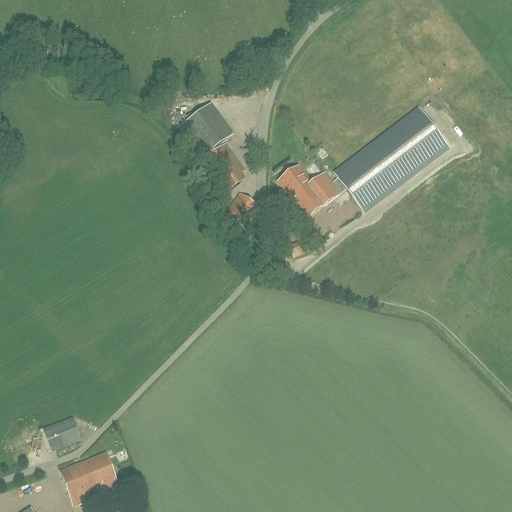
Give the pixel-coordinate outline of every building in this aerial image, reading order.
[(200,160),(233,137),(228,130),(211,106),(178,129),(200,160)] [(341,195),(346,191),(365,214),(449,150),(419,111),(335,175),(338,179),(332,184),(325,174),(311,184),(298,167),(277,183),(305,222),(342,196),(341,195)] [(240,196),(218,228),(238,241),(256,214),(254,213),(257,208),(240,196)] [(440,228),(442,229),(444,224),(436,221),(428,241),(433,243),(440,228)] [(348,242),(338,271),(363,280),(375,244),(345,233),(343,240),(348,242)] [(304,241),(289,246),(294,260),(308,255),(304,241)] [(440,276),(445,279),(450,270),(445,267),(440,276)] [(52,452),(81,441),(73,419),(43,431),(52,452)] [(73,507),(118,490),(105,456),(60,473),(73,507)]
